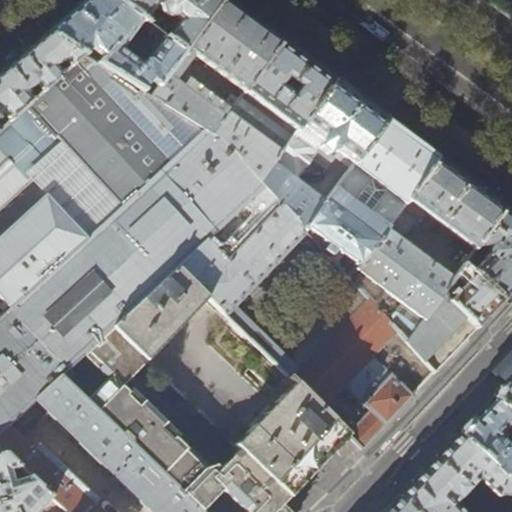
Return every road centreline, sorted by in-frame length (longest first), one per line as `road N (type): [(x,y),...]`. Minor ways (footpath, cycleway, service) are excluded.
road 1 (residential): [(347,511),(511,334)]
road 2 (secondary): [(511,129),(338,0)]
